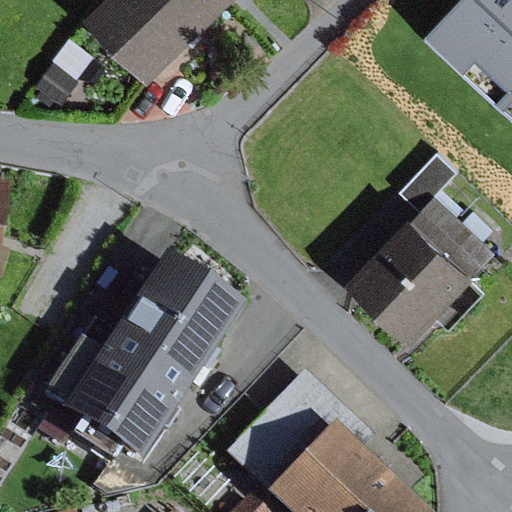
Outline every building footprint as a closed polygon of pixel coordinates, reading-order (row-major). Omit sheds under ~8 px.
[(229,0),(103,0),(95,9),(156,72),(229,0)] [(511,0),(458,0),(432,27),(511,102),(511,0)] [(71,38),(54,62),(81,80),(97,57),(71,38)] [(54,62),(39,85),(65,103),(81,80),(54,62)] [(424,210),(441,191),(460,171),(438,151),(402,190),(424,210)] [(424,210),(358,279),(417,336),(501,248),(441,191),(424,210)] [(164,253),(116,327),(196,377),(243,304),(164,253)] [(196,377),(116,327),(100,351),(78,337),(44,393),(64,405),(59,413),(142,463),(196,377)] [(224,454),(267,494),(332,425),(344,413),(301,373),(224,454)] [(422,511),(332,425),(267,494),(285,511),(422,511)] [(110,461),(95,484),(105,494),(146,486),(110,461)] [(265,511),(249,495),(231,511),(265,511)]
